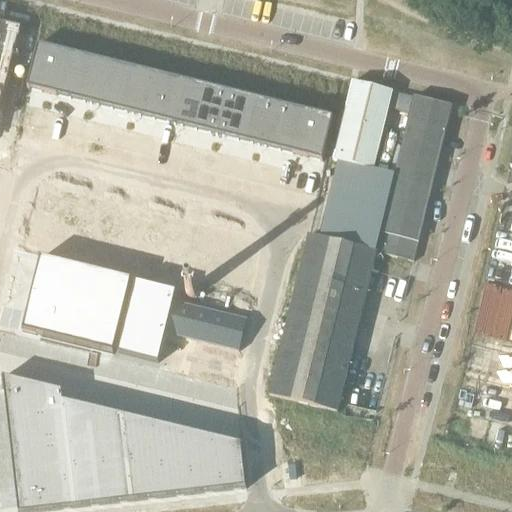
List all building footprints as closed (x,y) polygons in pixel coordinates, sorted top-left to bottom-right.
[(0,98),(0,99),(1,97),(0,97),(0,75),(10,36),(0,33),(0,98)] [(27,90),(48,95),(59,52),(37,46),(27,90)] [(59,52),(48,95),(69,100),(80,57),(59,52)] [(69,100),(90,105),(101,62),(80,57),(69,100)] [(101,62),(90,105),(111,110),(122,68),(101,62)] [(143,73),(122,68),(111,110),(132,116),(143,73)] [(143,73),(132,116),(153,121),(164,78),(143,73)] [(153,121),(174,126),(185,83),(164,78),(153,121)] [(206,88),(185,83),(174,126),(195,131),(206,88)] [(392,93),(352,83),(333,162),(372,172),(392,93)] [(216,136),(227,94),(206,88),(195,131),(216,136)] [(227,94),(216,136),(237,142),(248,99),(227,94)] [(413,98),(375,253),(376,253),(413,263),(414,261),(451,107),(413,98)] [(258,147),(269,104),(248,99),(237,142),(258,147)] [(279,152),(290,109),(269,104),(258,147),(279,152)] [(311,114),(310,114),(290,109),(279,152),(300,157),(311,114)] [(310,114),(311,114),(300,157),(322,163),(332,119),(310,114)] [(40,186),(25,249),(80,263),(95,200),(40,186)] [(95,200),(80,263),(134,276),(150,214),(95,200)] [(150,214),(134,276),(172,286),(175,272),(182,273),(194,224),(150,214)] [(194,224),(182,273),(246,289),(258,240),(194,224)] [(511,235),(497,233),(493,257),(511,259),(511,235)] [(305,248),(269,397),(337,413),(376,253),(375,253),(318,240),(308,237),(305,248)] [(40,258),(22,332),(113,354),(131,280),(40,258)] [(135,283),(117,354),(157,364),(165,334),(239,353),(239,352),(237,351),(245,322),(246,322),(172,303),(175,293),(135,283)] [(61,393),(2,378),(7,424),(63,418),(61,402),(63,402),(61,393)] [(63,402),(61,402),(63,418),(66,445),(69,473),(74,509),(130,503),(120,416),(63,402)] [(150,424),(120,416),(130,503),(159,499),(150,424)] [(63,418),(7,424),(10,452),(66,445),(63,418)] [(180,431),(150,424),(159,499),(187,496),(180,431)] [(209,438),(180,431),(187,496),(216,493),(209,438)] [(240,446),(209,438),(216,493),(246,489),(240,446)] [(66,445),(10,452),(13,480),(69,473),(66,445)] [(69,473),(13,480),(17,511),(49,511),(74,509),(69,473)]
